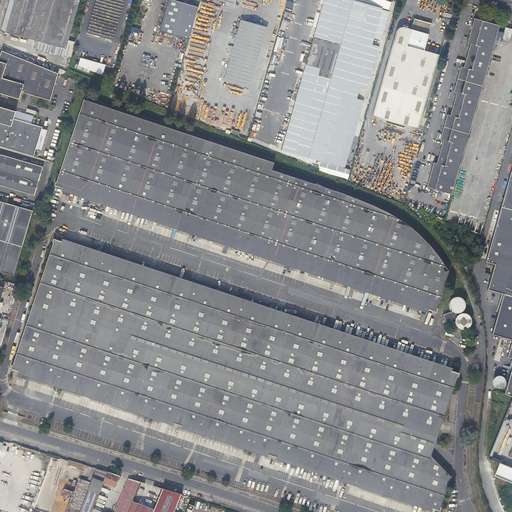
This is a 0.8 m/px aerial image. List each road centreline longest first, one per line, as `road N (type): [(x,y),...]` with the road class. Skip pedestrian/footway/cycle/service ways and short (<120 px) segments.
road 1 (unclassified): [(278,511),(0,426)]
road 2 (unknown): [(90,0),(83,42),(104,54),(116,47),(128,0)]
road 3 (unknown): [(300,0),(271,121)]
